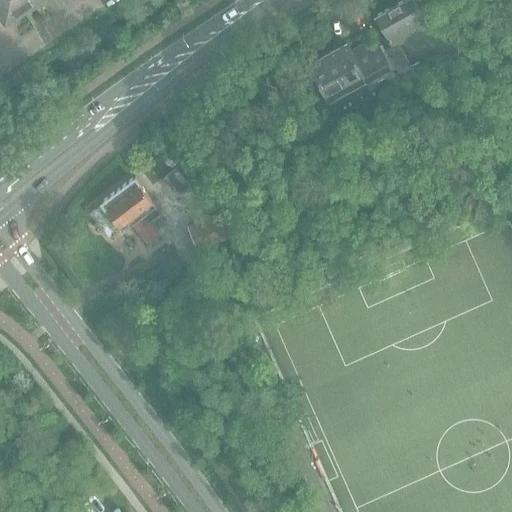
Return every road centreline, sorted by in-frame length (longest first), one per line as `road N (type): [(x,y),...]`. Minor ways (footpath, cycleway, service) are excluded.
road 1 (unknown): [(243,511),(173,407),(160,362),(164,339),(213,287),(368,196)]
road 2 (tertiary): [(216,511),(0,222)]
road 3 (tertiary): [(0,261),(196,511)]
road 4 (secondary): [(0,220),(126,100)]
road 5 (secondary): [(126,100),(254,0)]
road 6 (secondary): [(126,100),(84,118),(0,188)]
